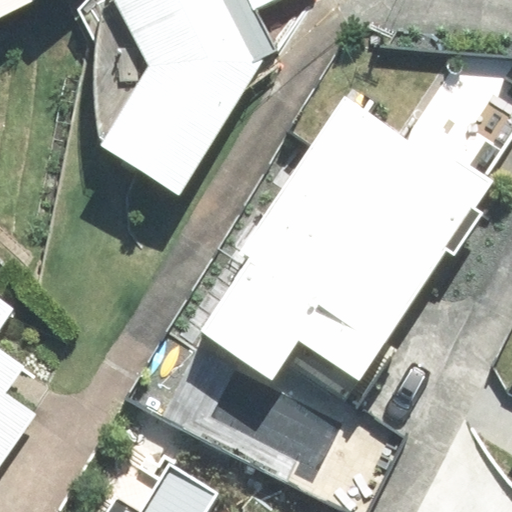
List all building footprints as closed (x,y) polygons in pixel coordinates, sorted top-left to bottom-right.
[(0,0),(0,27),(50,0),(0,0)] [(180,207),(266,65),(281,57),(261,18),(295,0),(237,0),(242,8),(234,13),(227,0),(106,0),(149,81),(101,159),(180,207)] [(419,154),(346,105),(240,263),(249,269),(198,344),(271,393),(299,351),(359,392),(447,262),(455,267),(486,221),(478,216),(497,188),(462,165),(468,155),(434,131),(419,154)] [(0,337),(14,317),(0,307),(0,475),(38,419),(8,399),(27,373),(0,355),(0,337)] [(213,511),(222,499),(169,468),(142,511),(132,511),(117,503),(111,511),(213,511)]
